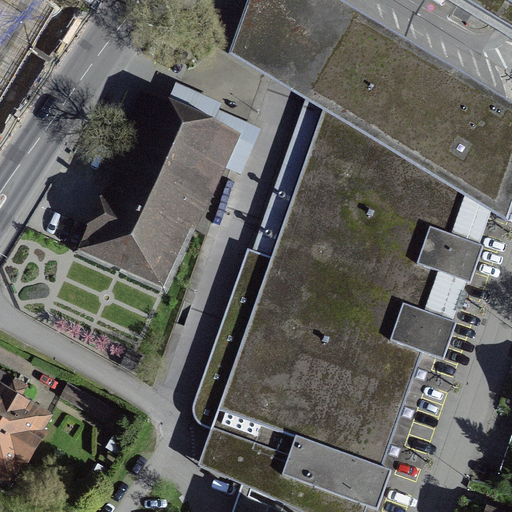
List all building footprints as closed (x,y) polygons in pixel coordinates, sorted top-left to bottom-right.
[(0,0),(0,56),(33,0),(0,0)] [(511,219),(511,108),(331,0),(260,0),(238,63),(329,117),(491,216),(509,227),(511,219)] [(511,0),(453,0),(511,35),(511,0)] [(232,136),(145,101),(82,257),(168,292),(232,136)] [(491,216),(329,117),(274,267),(250,258),(197,409),(196,417),(198,428),(205,433),(229,443),(224,457),(216,481),(292,511),(370,511),(423,358),(446,366),(459,329),(452,327),(467,287),(474,291),(486,254),(479,251),(491,216)] [(58,423),(0,387),(0,483),(16,493),(58,423)] [(116,414),(70,390),(64,402),(78,410),(109,427),(116,414)]
